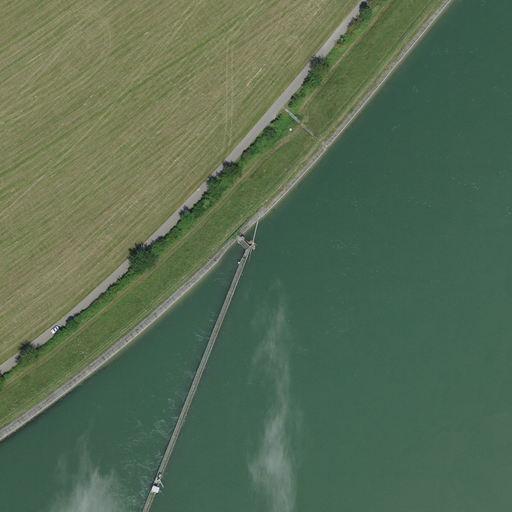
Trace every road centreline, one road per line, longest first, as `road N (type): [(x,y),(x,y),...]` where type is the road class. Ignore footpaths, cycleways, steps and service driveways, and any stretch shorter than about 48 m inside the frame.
road 1 (track): [(430,0),(269,186),(181,271),(0,419)]
road 2 (residential): [(0,371),(103,288),(210,183),(367,0)]
